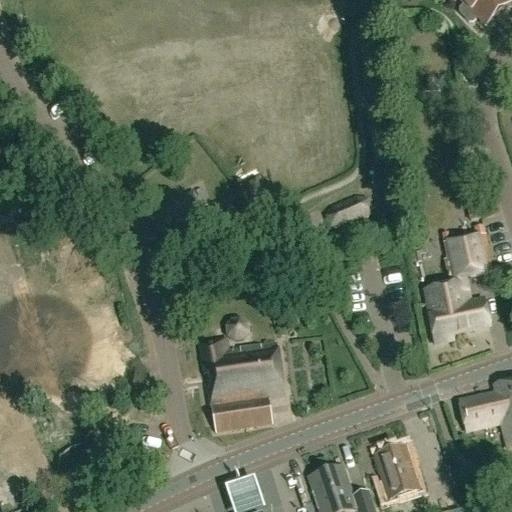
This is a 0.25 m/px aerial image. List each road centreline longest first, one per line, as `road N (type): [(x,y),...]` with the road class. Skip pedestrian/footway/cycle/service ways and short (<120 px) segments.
road 1 (residential): [(195,480),(146,286),(0,59)]
road 2 (secondary): [(195,480),(511,363)]
road 3 (residential): [(511,209),(483,117),(489,79),(511,46)]
